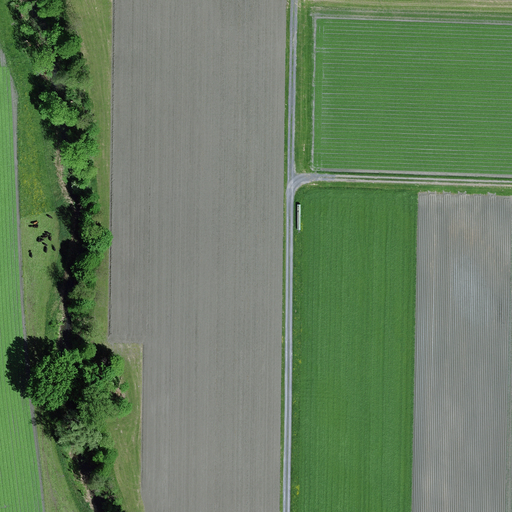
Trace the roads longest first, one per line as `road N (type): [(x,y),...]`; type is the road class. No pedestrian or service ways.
road 1 (track): [(288,511),(296,0)]
road 2 (track): [(293,178),(511,185)]
